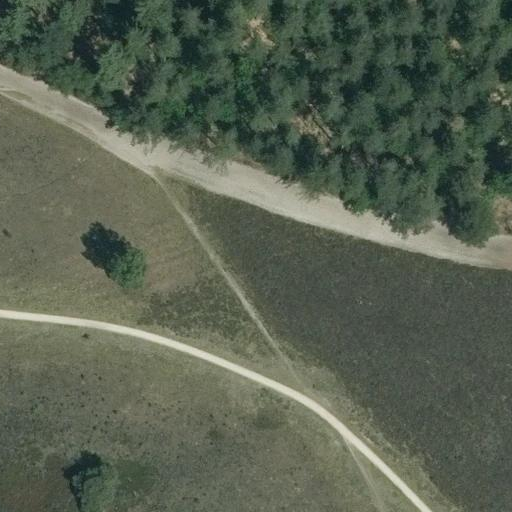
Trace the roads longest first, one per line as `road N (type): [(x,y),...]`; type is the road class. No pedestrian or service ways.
road 1 (track): [(511,252),(271,197),(0,77)]
road 2 (track): [(112,131),(180,0)]
